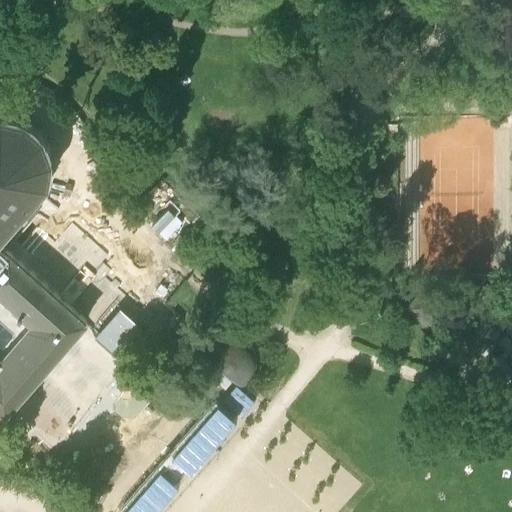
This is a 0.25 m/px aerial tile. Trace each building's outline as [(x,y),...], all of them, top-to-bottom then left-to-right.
[(0,401),(7,408),(16,397),(32,380),(48,362),(62,346),(78,328),(86,319),(0,243),(0,236),(48,182),(51,165),(49,144),(36,127),(17,117),(0,115),(0,401)] [(500,282),(473,282),(473,299),(492,299),(500,299),(500,282)] [(425,288),(410,306),(431,325),(447,307),(425,288)] [(123,303),(99,329),(121,349),(145,323),(123,303)] [(214,341),(208,349),(245,382),(247,379),(253,372),(256,363),(256,354),(252,345),(243,337),(233,335),(223,336),(214,341)] [(15,442),(4,433),(0,437),(0,457),(2,459),(15,442)]
